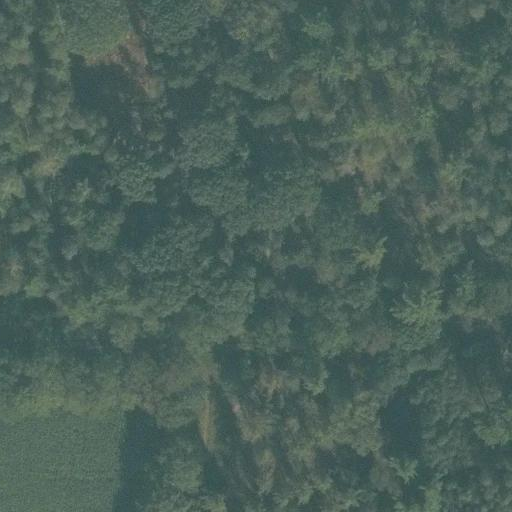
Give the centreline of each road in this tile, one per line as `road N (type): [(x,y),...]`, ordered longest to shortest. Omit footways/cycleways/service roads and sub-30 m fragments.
road 1 (track): [(397,511),(269,0)]
road 2 (track): [(0,341),(354,340)]
road 3 (track): [(225,341),(196,511)]
